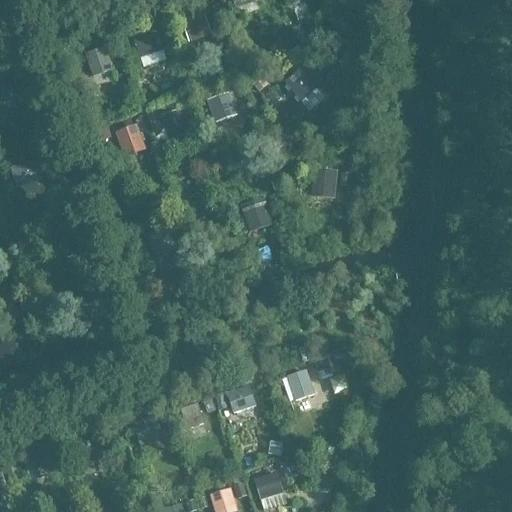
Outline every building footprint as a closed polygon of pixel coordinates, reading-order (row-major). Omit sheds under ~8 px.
[(250,7),(247,0),(225,0),(226,1),(230,0),(234,13),(250,7)] [(211,37),(204,16),(180,24),(187,45),(211,37)] [(163,53),(156,32),(132,40),(140,61),(163,53)] [(113,73),(105,48),(83,56),(91,80),(113,73)] [(317,90),(299,70),(291,77),(293,79),(283,87),(300,106),(317,90)] [(0,98),(17,94),(12,78),(0,81),(0,98)] [(236,118),(227,94),(206,101),(214,126),(236,118)] [(188,135),(180,112),(159,120),(167,142),(188,135)] [(143,151),(136,128),(115,136),(123,158),(143,151)] [(40,182),(34,163),(8,171),(14,190),(40,182)] [(334,202),(337,173),(311,171),(309,199),(334,202)] [(271,227),(262,200),(239,207),(248,235),(271,227)] [(222,237),(214,217),(191,225),(199,246),(222,237)] [(172,248),(167,233),(147,239),(152,254),(172,248)] [(74,294),(64,266),(42,274),(51,301),(74,294)] [(27,301),(20,281),(0,288),(0,306),(1,310),(27,301)] [(315,396),(307,372),(288,378),(295,402),(315,396)] [(255,408),(248,388),(226,395),(232,416),(255,408)] [(204,426),(197,405),(180,411),(187,431),(204,426)] [(163,441),(156,418),(132,425),(139,448),(163,441)] [(99,454),(94,438),(71,446),(77,462),(99,454)] [(48,478),(41,455),(22,462),(29,484),(48,478)] [(283,496),(276,474),(253,481),(259,503),(283,496)] [(236,511),(229,488),(207,495),(211,511),(236,511)] [(186,511),(184,503),(160,510),(160,511),(186,511)]
